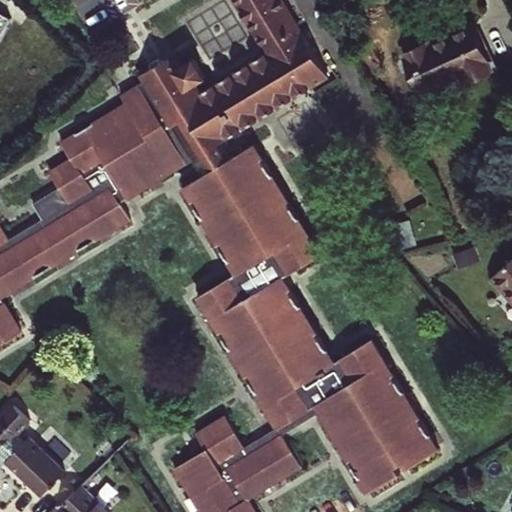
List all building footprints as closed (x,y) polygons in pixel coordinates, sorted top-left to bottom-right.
[(246,0),(255,16),(246,20),(266,54),(199,94),(194,85),(205,78),(194,58),(183,65),(176,54),(141,74),(145,82),(121,96),(126,103),(62,142),(71,159),(50,172),(59,187),(34,203),(43,219),(10,239),(0,221),(0,343),(22,331),(2,297),(132,219),(122,201),(192,160),(202,176),(185,186),(238,271),(199,295),(279,426),(246,446),(226,415),(196,433),(206,449),(176,467),(203,511),(257,511),(249,498),(303,465),(284,435),(322,411),(371,491),(403,471),(399,464),(406,460),(410,467),(441,448),(374,337),(336,360),(286,276),(323,253),(256,143),(238,155),(228,138),(327,79),(280,0),(246,0)] [(255,16),(246,0),(234,0),(246,20),(255,16)] [(0,37),(11,18),(0,12),(0,37)] [(428,42),(403,54),(422,92),(464,72),(468,80),(491,70),(471,26),(450,36),(430,46),(428,42)] [(416,245),(409,218),(382,226),(389,252),(416,245)] [(511,258),(492,276),(511,298),(511,258)] [(29,423),(10,405),(0,415),(0,465),(1,464),(38,498),(61,474),(25,440),(22,444),(14,438),(29,423)] [(109,511),(110,511),(81,484),(51,511),(109,511)]
